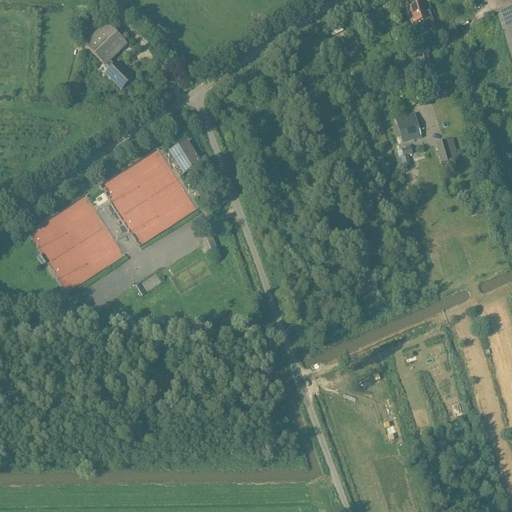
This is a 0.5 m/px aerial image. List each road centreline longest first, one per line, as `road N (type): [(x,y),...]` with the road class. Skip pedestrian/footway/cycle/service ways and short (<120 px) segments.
road 1 (unclassified): [(347,511),(194,93)]
road 2 (unclassified): [(0,218),(194,93)]
road 3 (track): [(511,208),(470,81),(464,35),(488,10),(482,0)]
road 4 (unclassified): [(194,93),(341,0)]
